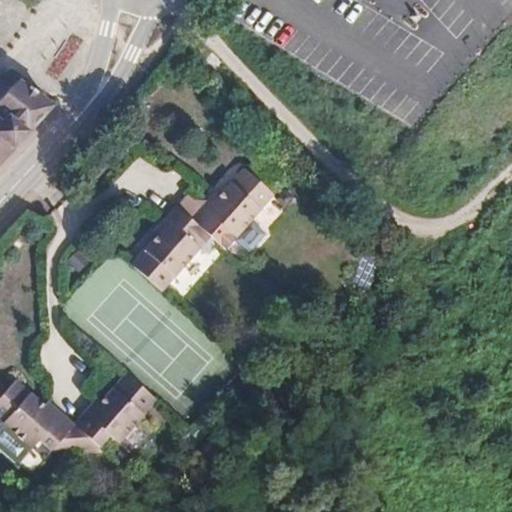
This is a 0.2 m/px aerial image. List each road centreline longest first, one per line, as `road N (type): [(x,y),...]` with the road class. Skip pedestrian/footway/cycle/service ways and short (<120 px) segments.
road 1 (track): [(175,0),(307,139),(417,235),(454,231),(511,173)]
road 2 (secondary): [(85,107),(118,78),(163,5)]
road 3 (secondary): [(0,204),(85,107)]
